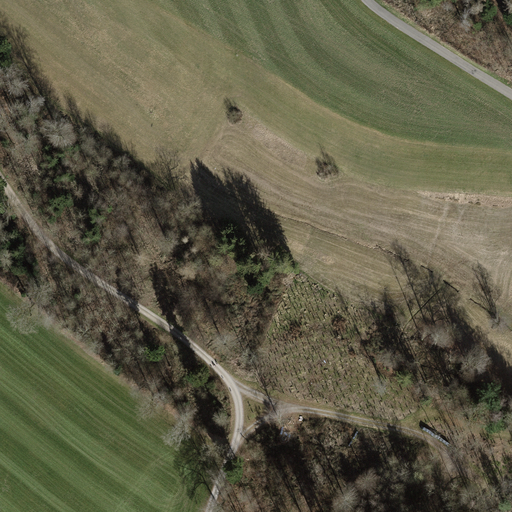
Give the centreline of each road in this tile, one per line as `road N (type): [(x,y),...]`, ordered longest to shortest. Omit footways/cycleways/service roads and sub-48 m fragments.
road 1 (track): [(215,511),(239,437),(234,385),(188,341),(54,250),(0,173)]
road 2 (unclassified): [(367,0),(511,94)]
road 3 (track): [(239,437),(305,414),(383,424)]
